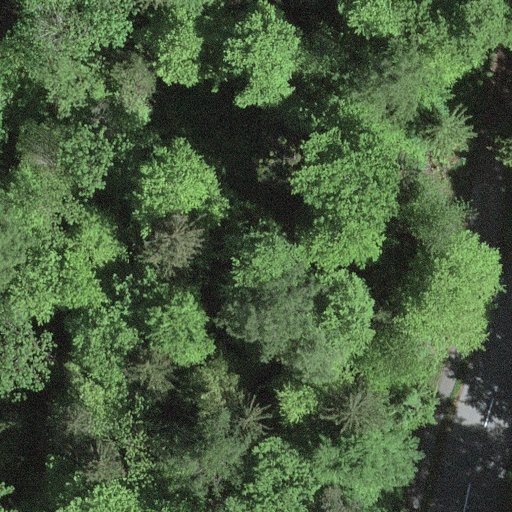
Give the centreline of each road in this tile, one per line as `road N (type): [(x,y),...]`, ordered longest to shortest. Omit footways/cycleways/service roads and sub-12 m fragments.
road 1 (track): [(511,407),(498,375),(480,245),(511,78)]
road 2 (tertiary): [(464,511),(511,344)]
